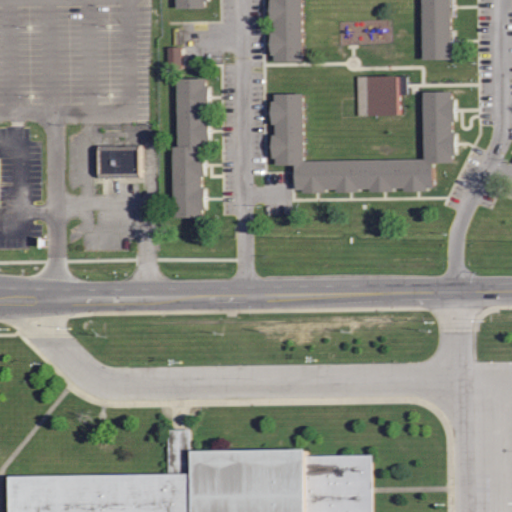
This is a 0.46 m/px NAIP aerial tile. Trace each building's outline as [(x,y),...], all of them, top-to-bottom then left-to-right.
[(178,8),(177,0),(206,0),(206,7),(178,8)] [(452,0),(453,58),(424,59),(423,0),(303,0),(304,61),(276,61),(276,53),(272,53),(272,30),(275,30),(275,20),(272,20),(272,0),(452,0)] [(170,68),(186,68),(185,47),(170,48),(170,68)] [(406,75),(373,76),(374,116),(407,115),(406,75)] [(207,77),(207,84),(211,84),(211,107),(208,107),(208,119),(211,119),(211,141),(208,141),(208,147),(202,148),(202,153),(206,153),(206,175),(203,176),(203,186),(207,186),(207,210),(203,210),(203,217),(174,217),(174,145),(179,145),(178,77),(207,77)] [(304,192),(304,188),(296,189),(296,163),(277,164),(277,156),(273,157),(272,133),(277,133),(276,123),(272,123),(272,100),(276,100),(276,92),(305,92),(306,160),(425,158),(425,90),(453,90),(453,97),(457,97),(457,120),(454,120),(454,131),(457,131),(457,154),(454,154),(454,162),(434,162),(435,186),(428,187),(428,189),(405,190),(405,187),(394,187),(394,190),(371,191),(371,187),(361,187),(361,191),(337,191),(337,187),(327,187),(327,191),(304,192)] [(100,177),(99,145),(142,144),(142,176),(100,177)] [(196,450),(310,448),(310,455),(375,454),(375,511),(13,511),(13,475),(169,474),(169,429),(190,429),(191,458),(196,458),(196,450)]
